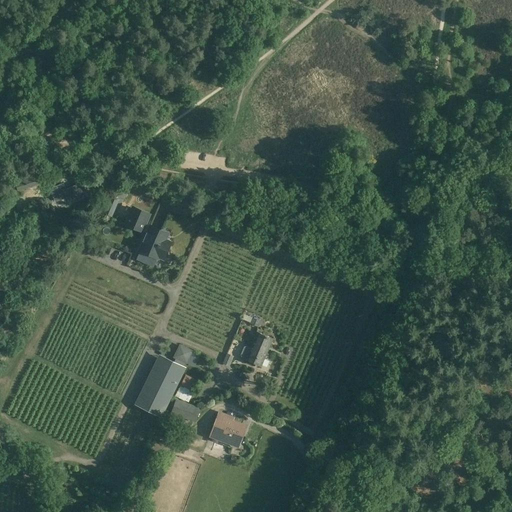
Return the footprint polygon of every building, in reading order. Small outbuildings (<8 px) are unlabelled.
[(29,182),(16,186),(18,191),(41,184),(39,179),(29,182)] [(75,201),(88,195),(86,191),(84,186),(82,182),(66,189),(63,183),(50,189),(55,202),(73,195),(75,201)] [(141,213),(125,206),(118,222),(134,228),(137,229),(139,223),(136,222),(141,213)] [(114,211),(107,208),(104,214),(112,217),(114,211)] [(142,225),(139,223),(137,229),(140,231),(132,248),(150,255),(150,254),(155,256),(162,241),(150,236),(153,229),(142,225)] [(252,317),(249,324),(256,327),(259,320),(252,317)] [(252,345),(266,351),(271,338),(256,332),(251,345),(252,345)] [(193,350),(180,345),(173,357),(187,363),(192,351),(193,350)] [(252,345),(251,345),(250,347),(246,345),(243,346),(240,354),(241,356),(245,358),(244,360),(260,366),(266,351),(252,345)] [(162,417),(185,367),(159,353),(135,404),(162,417)] [(222,363),(228,366),(232,356),(226,353),(222,363)] [(283,372),(281,376),(291,381),(293,377),(283,372)] [(181,386),(193,392),(198,381),(186,375),(180,386),(181,386)] [(193,405),(175,398),(169,413),(194,422),(199,407),(193,405)] [(225,416),(217,438),(238,446),(245,427),(232,422),(233,419),(225,416)] [(232,453),(235,446),(225,441),(221,448),(232,453)]
